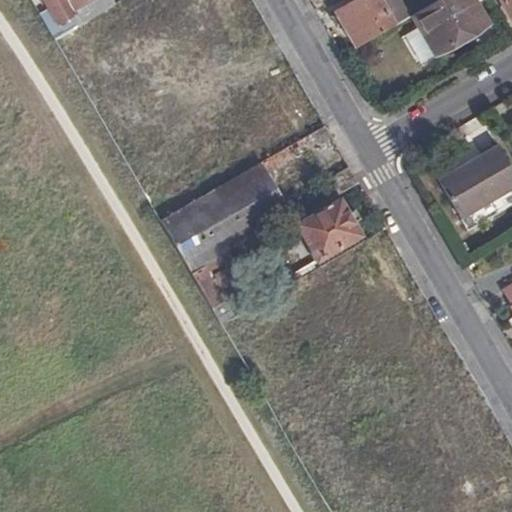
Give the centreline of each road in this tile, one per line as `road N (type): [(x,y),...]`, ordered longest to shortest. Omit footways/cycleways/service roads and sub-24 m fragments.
road 1 (unclassified): [(511,407),(362,150)]
road 2 (residential): [(362,150),(511,64)]
road 3 (unclassified): [(362,150),(278,0)]
